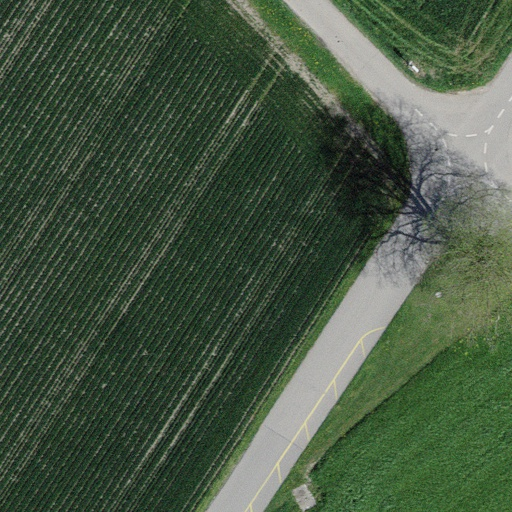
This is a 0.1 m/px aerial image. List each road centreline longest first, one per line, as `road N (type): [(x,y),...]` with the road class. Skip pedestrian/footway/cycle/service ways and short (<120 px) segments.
road 1 (tertiary): [(467,161),(233,511)]
road 2 (unclassified): [(301,0),(467,161)]
